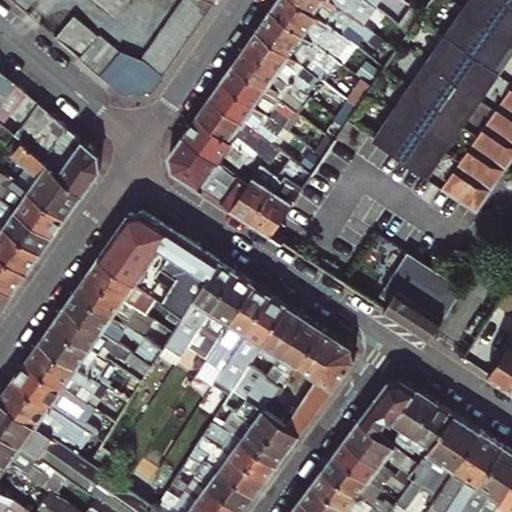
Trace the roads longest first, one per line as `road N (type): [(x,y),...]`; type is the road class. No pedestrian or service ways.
road 1 (residential): [(394,343),(165,188),(138,154)]
road 2 (residential): [(138,154),(0,351)]
road 3 (residential): [(266,511),(394,343)]
road 4 (residential): [(138,154),(0,27)]
road 5 (residential): [(243,0),(138,154)]
road 6 (residential): [(511,418),(394,343)]
